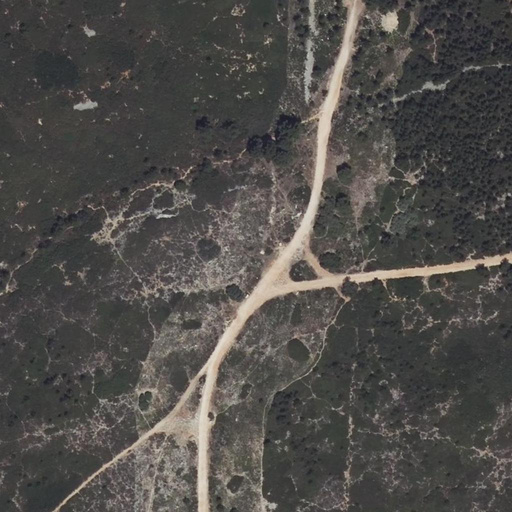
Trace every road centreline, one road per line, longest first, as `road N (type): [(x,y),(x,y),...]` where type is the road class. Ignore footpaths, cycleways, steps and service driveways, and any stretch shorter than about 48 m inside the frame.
road 1 (track): [(511,262),(314,283),(260,297),(212,370),(204,511)]
road 2 (track): [(260,297),(285,266),(318,190),(354,0)]
